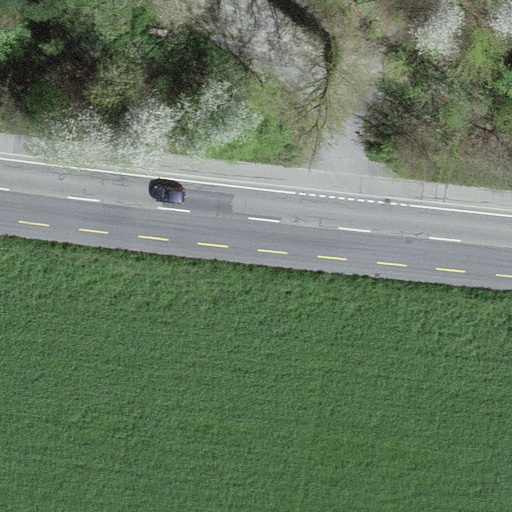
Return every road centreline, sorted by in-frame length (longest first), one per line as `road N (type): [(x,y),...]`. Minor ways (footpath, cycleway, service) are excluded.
road 1 (tertiary): [(0,188),(511,245)]
road 2 (track): [(242,0),(336,119),(331,226)]
